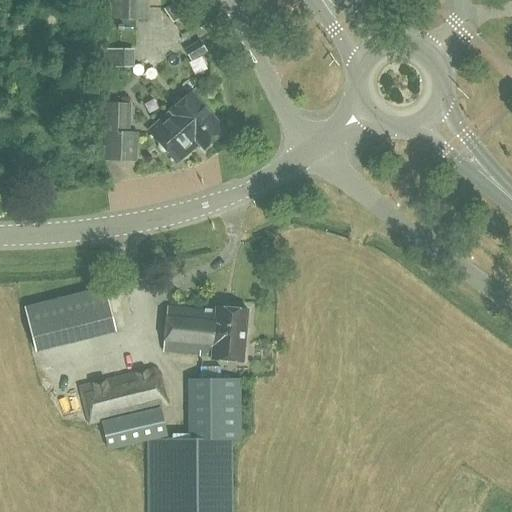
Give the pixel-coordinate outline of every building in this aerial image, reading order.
[(0,0),(0,13),(22,9),(19,0),(0,0)] [(109,0),(108,18),(148,19),(148,0),(109,0)] [(200,41),(185,50),(191,60),(206,52),(200,41)] [(191,132),(200,144),(205,150),(225,130),(191,93),(176,106),(195,128),(191,132)] [(130,104),(106,103),(104,160),(136,161),(137,133),(129,133),(130,104)] [(195,128),(176,106),(171,111),(149,131),(178,163),(200,144),(191,132),(195,128)] [(35,348),(115,328),(106,287),(24,307),(35,348)] [(244,362),(248,309),(216,306),(216,310),(168,306),(164,351),(213,355),(212,359),(244,362)] [(156,366),(79,385),(89,425),(102,422),(162,407),(170,405),(161,370),(156,366)] [(201,378),(190,378),(191,439),(241,439),(241,378),(223,378),(201,378)] [(109,449),(148,440),(169,435),(162,407),(102,422),(109,449)] [(233,511),(233,439),(148,440),(148,511),(233,511)]
